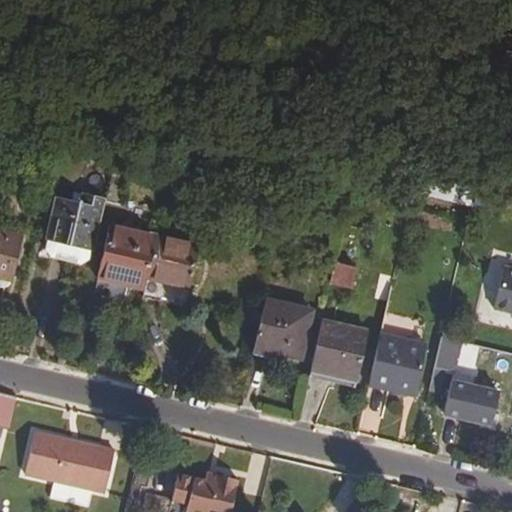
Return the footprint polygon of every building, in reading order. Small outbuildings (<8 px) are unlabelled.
[(296,179),(312,183),(317,160),(302,156),(296,179)] [(113,174),(105,202),(121,206),(127,177),(113,174)] [(82,194),(80,205),(56,199),(46,239),(92,249),(104,199),(82,194)] [(130,286),(144,290),(157,237),(109,226),(97,278),(113,282),(108,304),(125,308),(130,286)] [(10,282),(10,281),(21,236),(0,230),(0,287),(3,287),(5,286),(7,284),(9,283),(10,282)] [(157,237),(147,278),(190,288),(200,247),(157,237)] [(92,249),(46,239),(44,248),(49,257),(80,265),(89,260),(92,249)] [(479,306),(511,312),(511,255),(491,251),(479,306)] [(352,287),(357,267),(336,262),(331,282),(352,287)] [(190,288),(147,278),(142,298),(185,308),(190,288)] [(265,300),(254,348),(301,360),(312,311),(265,300)] [(322,321),(311,370),(357,380),(368,332),(322,321)] [(380,334),(370,377),(417,388),(427,345),(380,334)] [(440,342),(434,369),(448,371),(454,345),(440,342)] [(494,415),(499,392),(461,383),(462,375),(456,374),(454,382),(451,381),(444,414),(470,420),(472,410),(484,413),(494,415)] [(415,397),(417,388),(370,377),(368,387),(415,397)] [(8,428),(15,397),(0,393),(0,426),(3,427),(8,428)] [(472,410),(470,420),(482,423),(484,413),(472,410)] [(115,451),(35,432),(25,474),(105,492),(115,451)] [(213,481),(214,474),(204,472),(203,479),(213,481)] [(228,511),(236,479),(214,474),(213,481),(203,479),(177,473),(170,500),(186,503),(183,511),(207,511),(208,509),(223,511),(228,511)]
